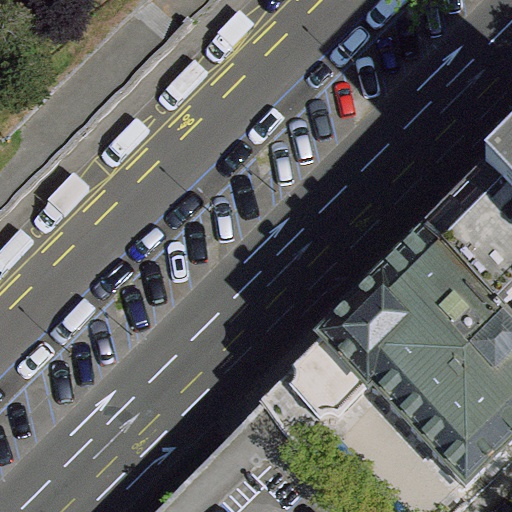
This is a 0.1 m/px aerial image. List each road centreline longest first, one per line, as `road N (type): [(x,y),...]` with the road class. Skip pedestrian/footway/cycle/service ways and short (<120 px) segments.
road 1 (secondary): [(46,511),(511,43)]
road 2 (secondary): [(338,0),(0,339)]
